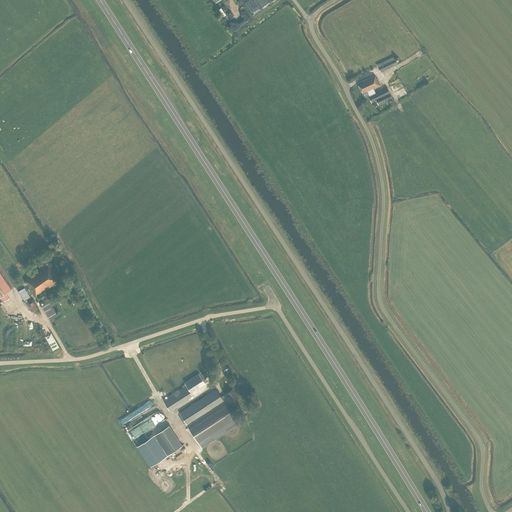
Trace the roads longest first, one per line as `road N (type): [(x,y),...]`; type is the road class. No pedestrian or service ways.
road 1 (trunk): [(426,511),(99,0)]
road 2 (unclassified): [(449,511),(432,474),(124,0)]
road 3 (unclassified): [(491,511),(481,490),(478,438),(378,299),(384,185),(376,152),(310,28),(335,0)]
road 4 (unclassified): [(0,363),(84,358),(201,318),(276,304)]
road 5 (unclassified): [(408,511),(276,304)]
